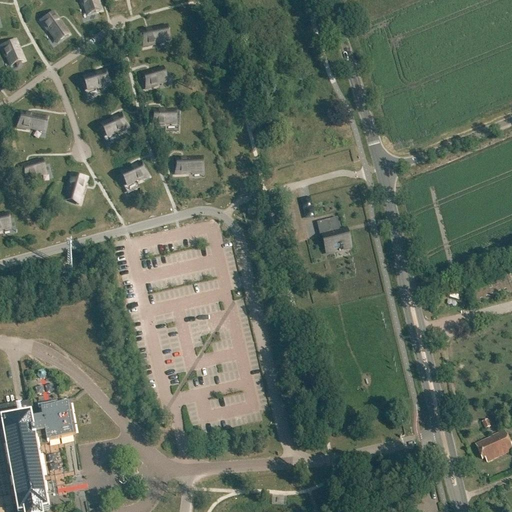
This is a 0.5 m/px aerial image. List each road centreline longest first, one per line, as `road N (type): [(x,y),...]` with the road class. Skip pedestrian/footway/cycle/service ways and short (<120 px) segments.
road 1 (tertiary): [(397,238),(400,284),(460,511)]
road 2 (tertiary): [(463,511),(397,238)]
road 3 (tertiary): [(380,168),(327,0)]
road 4 (unclassified): [(380,168),(511,119)]
